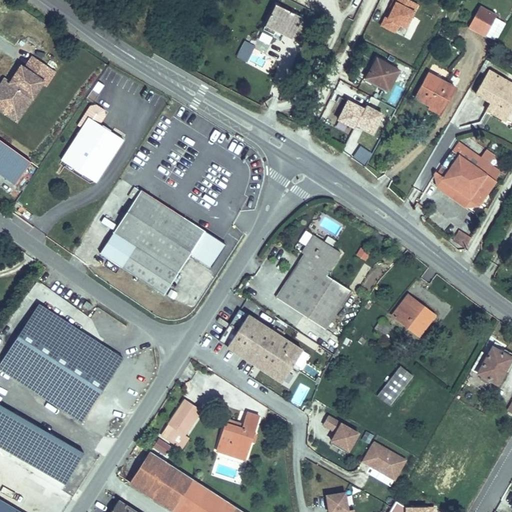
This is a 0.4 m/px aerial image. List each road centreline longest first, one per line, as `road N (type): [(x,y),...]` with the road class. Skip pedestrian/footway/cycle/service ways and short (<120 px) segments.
road 1 (tertiary): [(310,155),(111,43)]
road 2 (unclassified): [(183,348),(0,219)]
road 3 (tertiary): [(111,43),(288,159)]
road 4 (residential): [(183,348),(79,511)]
road 5 (tertiary): [(469,281),(320,162)]
road 6 (tertiary): [(318,179),(469,281)]
road 7 (unknown): [(266,145),(336,30),(307,1)]
road 8 (residential): [(276,204),(183,348)]
